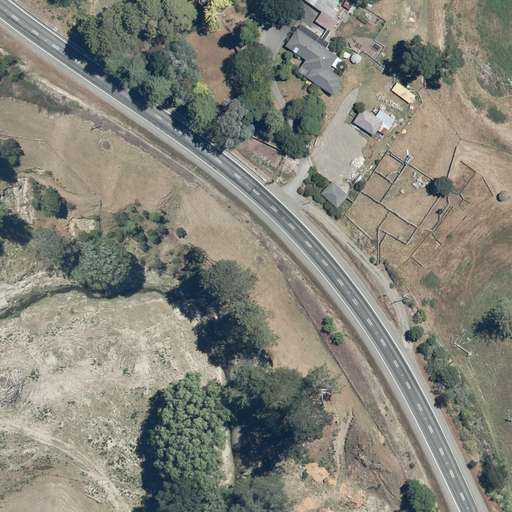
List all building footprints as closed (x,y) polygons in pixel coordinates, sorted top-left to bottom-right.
[(333,19),(343,5),(341,4),(334,0),(304,0),(318,9),(323,12),(323,13),(317,22),(327,30),(323,36),(327,39),(338,23),(333,19)] [(340,83),(343,78),(331,70),(333,67),(336,69),(342,59),(299,30),(287,48),(305,60),(297,72),(334,96),(342,84),(340,83)] [(414,94),(397,83),(392,91),(408,102),(414,94)] [(376,117),(364,109),(355,123),(375,136),(378,131),(386,136),(396,121),(380,111),(376,117)] [(329,181),(331,183),(322,193),(338,208),(348,198),(350,195),(331,178),(329,181)]
